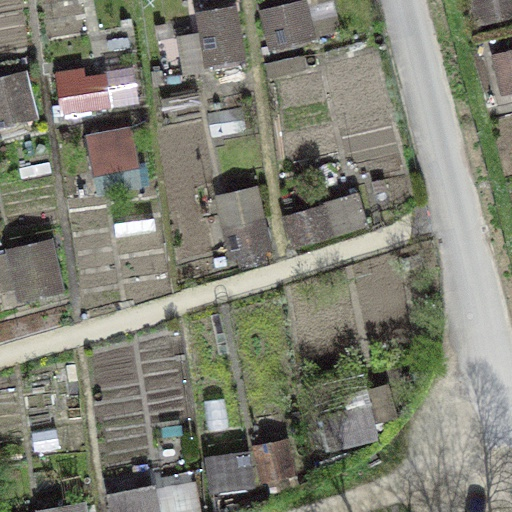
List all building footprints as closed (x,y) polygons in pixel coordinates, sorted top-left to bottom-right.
[(269,46),(340,28),(333,0),(264,0),(258,1),(269,46)] [(511,0),(469,0),(476,24),(511,14),(511,0)] [(247,67),(236,1),(195,8),(206,74),(247,67)] [(501,92),(511,89),(511,42),(492,47),(494,52),(491,53),(501,92)] [(0,126),(40,116),(27,66),(0,73),(0,126)] [(113,106),(107,69),(50,78),(55,115),(113,106)] [(142,184),(133,123),(83,132),(95,193),(142,184)] [(288,248),(368,223),(355,181),(287,202),(290,212),(277,216),(288,248)] [(273,248),(258,183),(215,193),(229,258),(235,256),(239,273),(269,266),(266,250),(273,248)] [(64,288),(52,234),(3,245),(1,237),(0,236),(0,292),(13,290),(15,298),(64,288)] [(260,479),(296,472),(288,434),(253,441),(260,479)] [(255,485),(250,448),(203,454),(208,491),(255,485)] [(102,478),(108,511),(192,511),(202,510),(192,459),(102,478)] [(88,511),(86,498),(35,507),(35,511),(88,511)]
